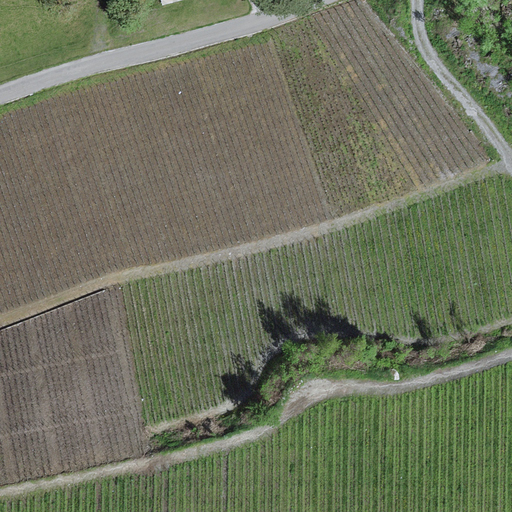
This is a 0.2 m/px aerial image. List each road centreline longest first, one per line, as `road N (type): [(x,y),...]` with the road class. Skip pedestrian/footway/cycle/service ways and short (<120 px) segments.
road 1 (track): [(511,353),(376,390),(328,390),(289,406),(265,432),(0,494)]
road 2 (unclassified): [(0,107),(355,0)]
road 3 (track): [(511,157),(416,32),(416,0)]
